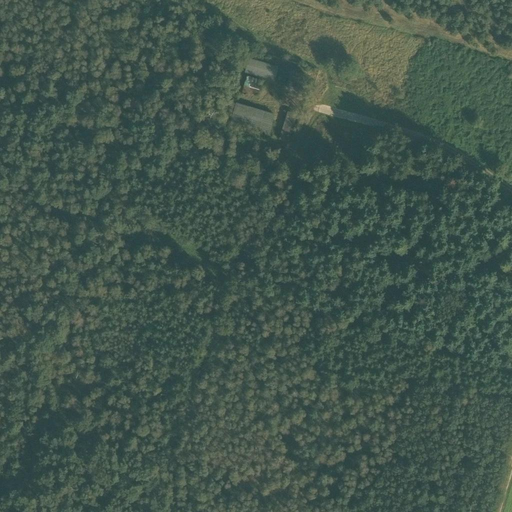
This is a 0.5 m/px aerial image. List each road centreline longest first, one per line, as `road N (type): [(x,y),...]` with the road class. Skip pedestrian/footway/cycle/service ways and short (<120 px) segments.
road 1 (track): [(511,190),(437,144),(310,104),(293,183),(247,243),(231,285)]
road 2 (track): [(190,0),(337,74),(372,124)]
